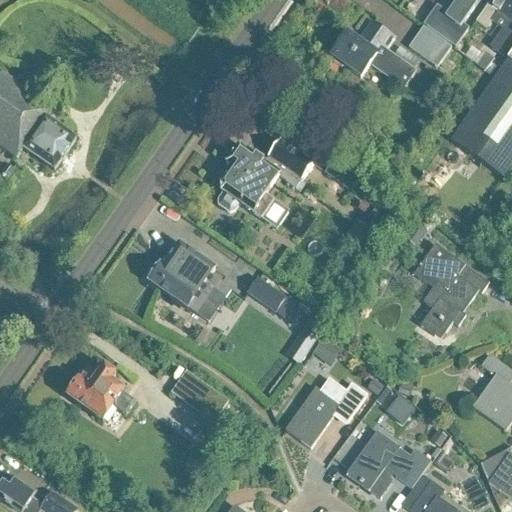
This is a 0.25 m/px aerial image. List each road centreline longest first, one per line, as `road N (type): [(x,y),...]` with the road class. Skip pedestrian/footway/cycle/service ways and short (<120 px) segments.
road 1 (secondary): [(0,393),(277,0)]
road 2 (track): [(206,99),(68,0)]
